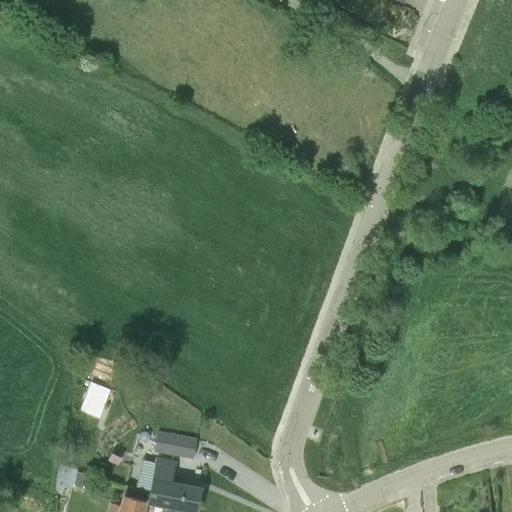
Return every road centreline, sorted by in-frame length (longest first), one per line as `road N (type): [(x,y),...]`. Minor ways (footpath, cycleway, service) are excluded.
road 1 (residential): [(313,511),(290,470),(295,430),(421,89)]
road 2 (residential): [(335,511),(379,489),(511,447)]
road 3 (unclassified): [(421,89),(283,0)]
